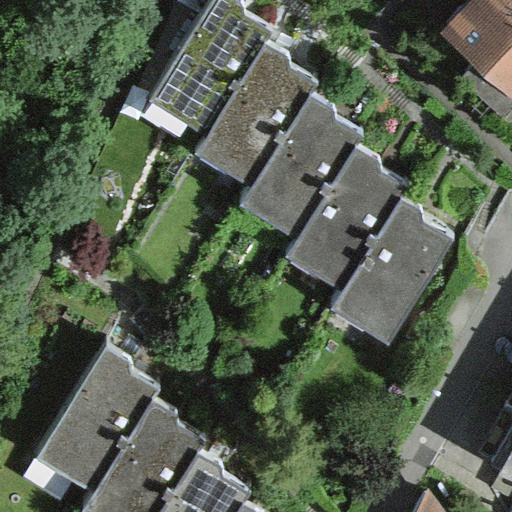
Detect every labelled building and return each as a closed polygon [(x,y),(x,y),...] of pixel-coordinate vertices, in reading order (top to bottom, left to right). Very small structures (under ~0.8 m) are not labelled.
[(274,22),(239,0),(208,0),(153,88),(209,124),(263,39),(274,22)] [(511,7),(504,0),(474,0),(446,31),(511,90),(511,7)] [(321,75),(263,39),(209,124),(198,142),(255,179),(311,92),(321,75)] [(368,129),(311,92),(255,179),(243,196),(299,233),(357,146),(368,129)] [(413,184),(357,146),(299,233),(288,249),(344,286),(401,201),(413,184)] [(456,238),(401,201),(344,286),(332,304),(387,341),(456,238)] [(164,383),(106,346),(52,431),(40,450),(97,486),(153,399),(164,383)] [(211,436),(153,399),(97,486),(86,503),(99,511),(160,511),(199,453),(211,436)] [(255,491),(199,453),(160,511),(241,511),(244,509),(255,491)] [(443,511),(427,488),(415,511),(443,511)]
